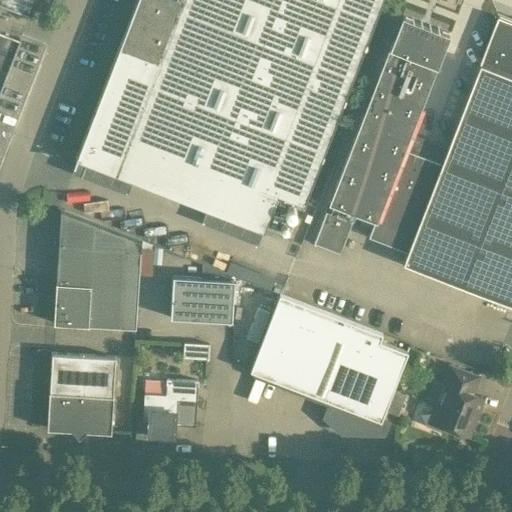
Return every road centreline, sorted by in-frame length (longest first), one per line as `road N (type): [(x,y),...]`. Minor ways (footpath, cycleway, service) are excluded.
road 1 (unclassified): [(0,491),(427,499),(486,493)]
road 2 (unclassified): [(0,221),(81,0)]
